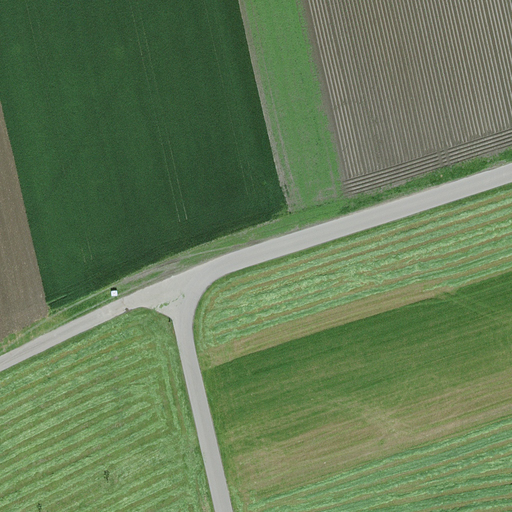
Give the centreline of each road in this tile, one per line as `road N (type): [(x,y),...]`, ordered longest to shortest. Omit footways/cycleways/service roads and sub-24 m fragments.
road 1 (residential): [(174,286),(511,176)]
road 2 (residential): [(174,286),(226,511)]
road 3 (track): [(0,371),(174,286)]
